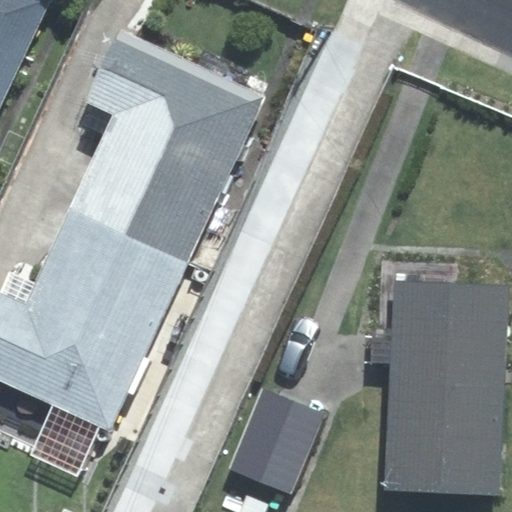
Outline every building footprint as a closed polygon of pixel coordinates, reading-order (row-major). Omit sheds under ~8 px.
[(0,0),(0,142),(64,0),(0,0)] [(106,99),(132,110),(87,209),(204,262),(281,95),(137,30),(106,99)] [(26,273),(0,330),(0,372),(128,430),(204,262),(87,209),(52,285),(26,273)] [(408,359),(402,485),(511,489),(511,280),(412,275),(409,338),(408,359)] [(281,391),(250,466),(308,489),(339,414),(281,391)] [(254,511),(277,511),(281,503),(262,496),(254,511)]
